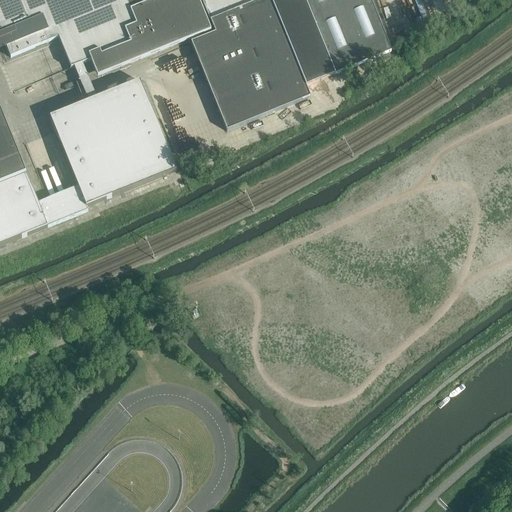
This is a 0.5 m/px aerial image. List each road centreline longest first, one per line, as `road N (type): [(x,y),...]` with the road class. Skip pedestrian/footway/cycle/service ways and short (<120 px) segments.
road 1 (unclassified): [(417,511),(511,432)]
road 2 (unclassified): [(0,367),(112,321)]
